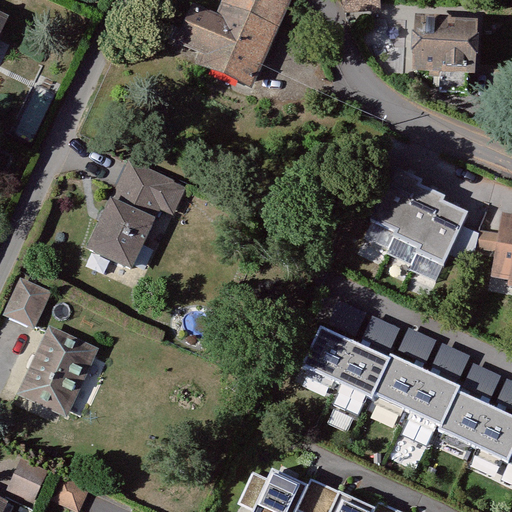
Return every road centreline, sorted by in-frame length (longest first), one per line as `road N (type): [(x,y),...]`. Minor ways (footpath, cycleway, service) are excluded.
road 1 (residential): [(0,269),(125,0)]
road 2 (residential): [(511,158),(390,108),(360,77),(321,0)]
